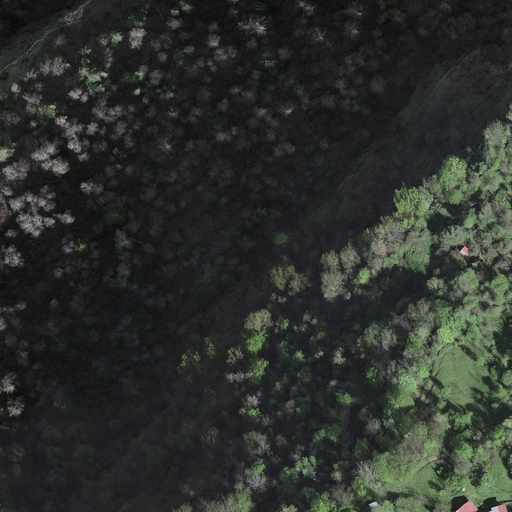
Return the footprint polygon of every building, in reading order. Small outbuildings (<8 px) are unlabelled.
[(416,64),(329,0),(174,0),(360,139),(416,64)] [(458,0),(421,0),(446,17),(458,0)] [(326,186),(153,57),(138,78),(310,207),(326,186)] [(0,197),(4,198),(10,155),(0,153),(0,197)] [(469,501),(455,511),(473,511),(476,510),(469,501)]
